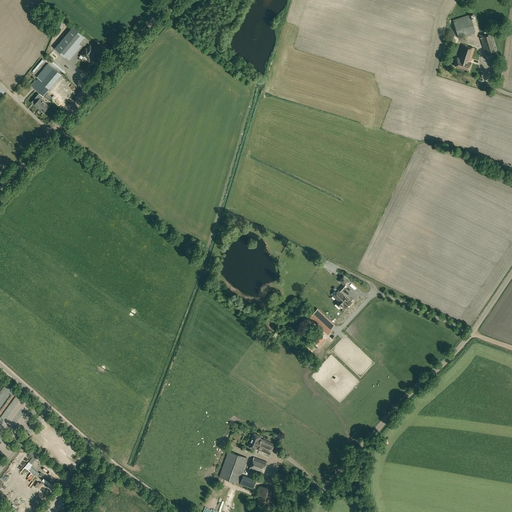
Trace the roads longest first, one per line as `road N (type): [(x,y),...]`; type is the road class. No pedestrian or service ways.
road 1 (unclassified): [(300,511),(464,342),(511,272)]
road 2 (unclassified): [(0,187),(171,0)]
road 3 (unclassified): [(180,511),(0,361)]
